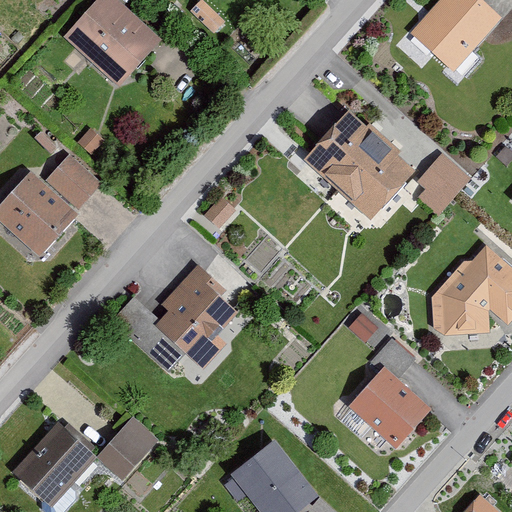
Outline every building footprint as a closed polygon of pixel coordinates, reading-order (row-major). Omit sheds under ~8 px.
[(480,0),(444,0),(415,35),(454,66),(497,14),(480,0)] [(70,38),(118,84),(152,49),(105,3),(70,38)] [(341,117),(304,162),(369,216),(406,171),(341,117)] [(97,145),(87,136),(78,146),(87,155),(97,145)] [(443,212),(467,183),(441,161),(416,190),(443,212)] [(51,182),(77,207),(96,188),(70,163),(51,182)] [(0,219),(39,256),(71,222),(29,184),(0,215),(0,219)] [(231,215),(218,203),(205,217),(219,229),(231,215)] [(511,324),(511,268),(487,245),(472,261),(464,262),(433,299),(436,329),(444,335),(489,331),(487,309),(508,328),(511,324)] [(234,302),(200,274),(137,350),(171,378),(234,302)] [(362,309),(350,326),(369,339),(381,322),(362,309)] [(344,412),(391,454),(428,412),(396,384),(414,364),(389,342),(368,366),(378,375),(344,412)] [(99,456),(123,479),(155,448),(132,424),(99,456)] [(17,472),(46,499),(86,457),(57,429),(17,472)] [(231,480),(254,511),(292,511),(314,497),(278,446),(231,480)] [(501,511),(479,494),(463,511),(501,511)] [(312,507),(317,511),(338,511),(321,497),(312,507)]
